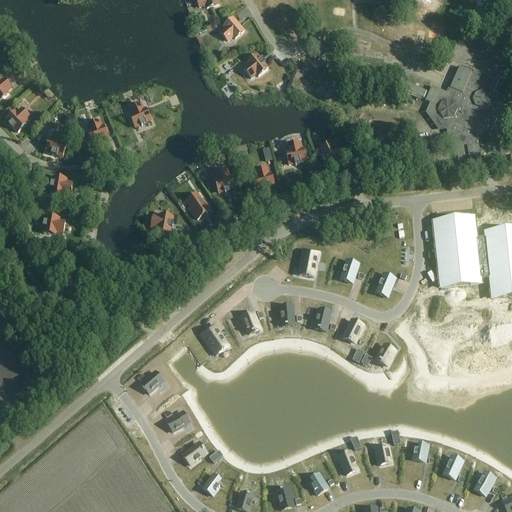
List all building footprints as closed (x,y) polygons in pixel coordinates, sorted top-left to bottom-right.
[(207,10),(219,6),(216,0),(196,0),(199,9),(206,7),(207,10)] [(235,40),(244,32),(233,19),(224,27),(226,30),(221,34),(228,43),(233,38),(235,40)] [(258,80),(270,70),(258,56),(247,66),(248,67),(244,71),(252,82),(257,78),(258,80)] [(473,74),(459,68),(448,94),(433,88),(427,102),(431,103),(426,114),(439,132),(447,131),(447,139),(449,139),(451,153),(458,152),(459,161),(468,160),(469,166),(482,165),(480,147),(481,145),(478,144),(483,133),(492,136),(503,110),(507,112),(510,103),(506,102),(508,98),(495,92),(500,81),(475,71),(473,74)] [(14,91),(5,80),(0,84),(0,83),(0,104),(11,96),(9,94),(14,91)] [(411,97),(420,101),(421,98),(424,99),(427,92),(408,84),(405,91),(407,92),(405,96),(410,98),(411,97)] [(84,106),(86,112),(94,110),(92,104),(84,106)] [(145,111),(142,105),(129,111),(132,116),(130,117),(136,131),(153,124),(147,110),(145,111)] [(32,120),(23,110),(18,114),(17,112),(5,122),(18,136),(29,126),(27,124),(32,120)] [(102,128),(100,122),(88,127),(90,132),(87,133),(93,148),(110,141),(105,127),(102,128)] [(66,145),(67,139),(54,135),(52,141),(50,140),(46,155),(64,160),(68,146),(66,145)] [(487,146),(489,140),(481,138),(479,144),(487,146)] [(335,149),(333,144),(320,151),(323,156),(320,157),(327,171),(344,162),(337,148),(335,149)] [(302,150),(301,145),(288,147),(289,153),(287,154),(289,168),(308,165),(305,149),(302,150)] [(270,175),(268,170),(255,173),(257,179),(254,179),(258,194),(276,189),(272,175),(270,175)] [(231,177),(229,172),(216,175),(217,181),(215,181),(219,196),(237,191),(233,177),(231,177)] [(71,198),(74,184),(68,183),(69,181),(54,178),(50,197),(65,200),(65,197),(71,198)] [(202,201),(198,195),(186,203),(191,209),(189,210),(197,223),(213,212),(204,200),(202,201)] [(175,218),(160,216),(159,218),(154,217),(152,231),(157,232),(157,234),(172,237),(175,218)] [(64,237),(66,223),(61,222),(62,220),(46,217),(43,236),(58,238),(58,236),(64,237)] [(474,220),(434,224),(441,289),(481,285),(480,281),(490,280),(492,300),(511,297),(511,232),(505,233),(506,236),(496,237),(496,234),(485,235),(486,239),(476,240),(474,220)] [(304,252),(299,277),(314,280),(319,255),(304,252)] [(347,263),(341,281),(353,285),(359,267),(347,263)] [(384,276),(376,294),(388,299),(396,281),(384,276)] [(293,308),(280,309),(282,329),(294,328),(293,308)] [(319,311),(314,331),(327,334),(331,314),(319,311)] [(253,315),(241,320),(249,338),(261,333),(253,315)] [(352,323),(343,340),(355,346),(363,329),(352,323)] [(214,328),(201,337),(216,357),(229,348),(214,328)] [(385,347),(376,361),(387,368),(396,354),(385,347)] [(358,351),(352,362),(359,365),(364,354),(358,351)] [(367,356),(362,364),(368,368),(373,359),(367,356)] [(155,374),(140,386),(149,397),(163,385),(155,374)] [(183,414),(167,424),(173,435),(190,425),(183,414)] [(204,432),(194,438),(198,444),(208,438),(204,432)] [(399,433),(393,434),(394,448),(401,447),(399,433)] [(357,438),(350,441),(355,452),(361,449),(357,438)] [(199,445),(183,457),(191,468),(207,455),(199,445)] [(415,451),(413,462),(425,465),(429,448),(420,447),(419,452),(415,451)] [(388,448),(376,451),(379,467),(392,465),(388,448)] [(350,454),(338,459),(346,477),(358,472),(350,454)] [(452,458),(443,477),(455,482),(463,464),(452,458)] [(484,475),(475,492),(486,498),(496,481),(484,475)] [(315,486),(312,488),(318,497),(328,490),(319,476),(312,481),(315,486)] [(213,477),(203,490),(213,498),(220,489),(217,487),(220,482),(213,477)] [(289,490),(276,493),(281,511),(283,511),(294,509),(289,490)] [(240,496),(236,511),(249,511),(253,499),(240,496)] [(511,511),(511,499),(503,504),(506,511),(511,511)]
